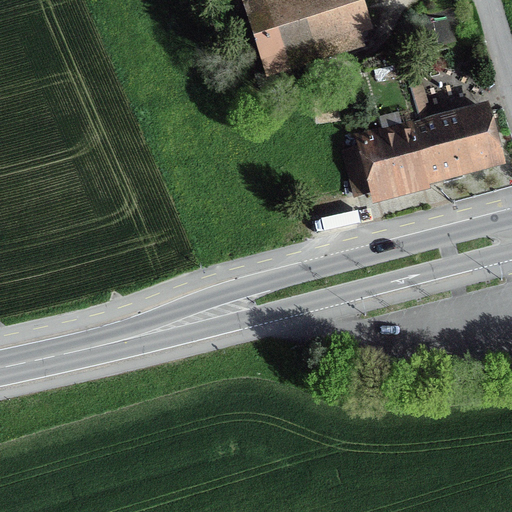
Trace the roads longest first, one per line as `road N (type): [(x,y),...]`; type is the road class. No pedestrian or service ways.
road 1 (primary): [(511,223),(250,284),(199,316)]
road 2 (primary): [(199,316),(261,314),(511,246)]
road 3 (primary): [(0,368),(199,316)]
